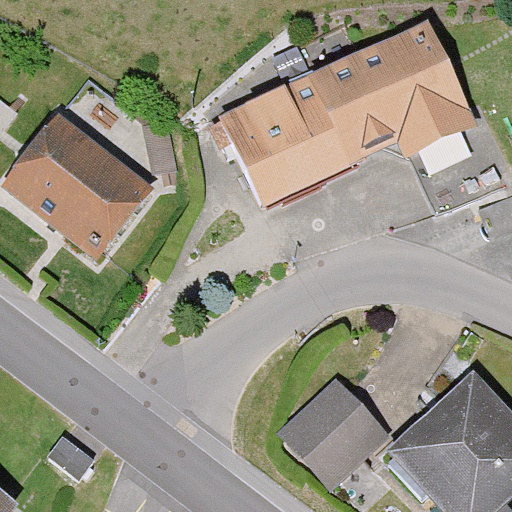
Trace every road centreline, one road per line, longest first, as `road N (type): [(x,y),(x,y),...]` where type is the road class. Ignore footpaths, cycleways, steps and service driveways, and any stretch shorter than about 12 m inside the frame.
road 1 (residential): [(160,408),(267,310),(382,257),(511,305)]
road 2 (residential): [(160,408),(0,307)]
road 3 (residential): [(295,511),(160,408)]
